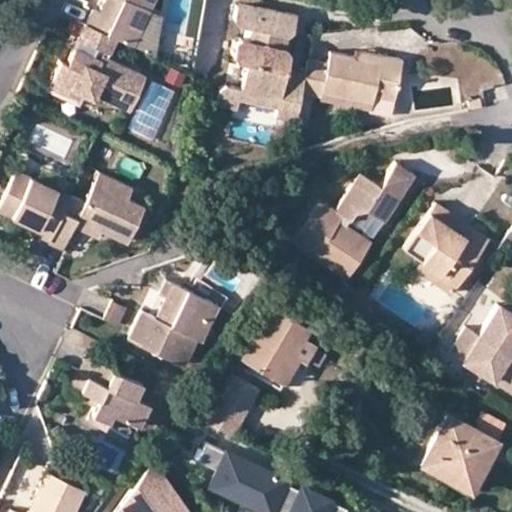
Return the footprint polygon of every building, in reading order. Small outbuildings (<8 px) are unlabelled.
[(112,36),(132,45),(148,10),(153,0),(105,0),(105,1),(100,11),(94,8),(86,24),(112,36)] [(278,95),(275,108),(274,116),(295,120),(301,91),(305,72),(286,68),(289,51),(284,45),(274,43),(276,31),(286,33),(290,32),(293,29),(296,13),(264,6),(258,11),(254,5),(237,3),(235,19),(237,23),(250,26),(248,37),(240,35),(234,41),(231,52),(236,58),(246,61),(240,87),(278,95)] [(132,45),(139,49),(156,13),(148,10),(132,45)] [(107,51),(112,36),(86,24),(83,22),(77,38),(107,51)] [(47,78),(79,93),(89,98),(92,93),(126,109),(142,76),(100,54),(97,59),(71,47),(66,56),(63,64),(56,60),(47,78)] [(301,91),(311,93),(320,96),(321,89),(370,100),(372,93),(393,98),(401,57),(378,53),(377,60),(329,51),(327,61),(308,56),(305,72),(301,91)] [(74,102),(79,93),(47,78),(43,87),(74,102)] [(485,101),(506,95),(503,83),(482,88),(485,101)] [(238,100),(275,108),(278,95),(240,87),(225,84),(220,88),(216,104),(237,108),(238,100)] [(304,123),(311,93),(301,91),(295,120),(295,121),(304,123)] [(389,113),(393,98),(372,93),(368,109),(389,113)] [(369,240),(345,223),(354,210),(364,206),(384,218),(414,172),(395,159),(379,183),(360,170),(335,209),(320,199),(292,240),(346,276),(369,240)] [(49,238),(62,210),(69,196),(13,169),(4,190),(0,199),(0,209),(33,225),(32,229),(49,238)] [(99,174),(94,183),(125,197),(129,189),(99,174)] [(125,197),(94,183),(76,218),(76,220),(100,231),(125,242),(142,206),(125,197)] [(420,258),(456,282),(482,245),(448,222),(453,214),(435,202),(404,247),(420,258)] [(73,227),(76,220),(76,218),(62,210),(49,238),(48,241),(62,248),(73,227)] [(488,237),(453,214),(448,222),(482,245),(488,237)] [(96,238),(100,231),(76,220),(73,227),(96,238)] [(449,293),(456,282),(420,258),(414,269),(449,293)] [(193,337),(210,300),(165,278),(158,294),(164,297),(155,315),(140,308),(126,337),(179,362),(191,336),(193,337)] [(355,290),(341,280),(328,300),(342,309),(355,290)] [(355,290),(342,309),(362,322),(371,310),(364,306),(371,297),(357,288),(355,290)] [(216,302),(210,300),(193,337),(198,339),(216,302)] [(464,325),(448,350),(511,389),(511,353),(506,350),(511,340),(511,312),(496,303),(477,334),(464,325)] [(239,355),(273,377),(289,351),(297,356),(303,360),(314,342),(302,335),(308,327),(271,304),(239,355)] [(297,356),(289,351),(273,377),(281,382),(297,356)] [(98,396),(95,402),(87,418),(103,426),(110,412),(137,426),(148,404),(133,396),(141,381),(125,373),(120,382),(107,376),(112,366),(86,354),(72,383),(91,392),(98,396)] [(125,373),(112,366),(107,376),(120,382),(125,373)] [(88,399),(95,402),(98,396),(91,392),(88,399)] [(472,425),(497,438),(504,424),(479,411),(472,425)] [(480,456),(487,459),(498,438),(497,438),(472,425),(448,412),(420,463),(463,487),(480,456)] [(340,511),(344,504),(327,497),(328,496),(299,483),(297,486),(282,480),(284,476),(224,449),(224,450),(204,441),(195,459),(215,468),(208,484),(245,501),(250,490),(272,500),(269,506),(270,507),(282,511),(340,511)] [(193,511),(154,456),(134,485),(153,511),(193,511)] [(470,491),(487,459),(480,456),(463,487),(470,491)] [(72,511),(84,487),(47,471),(28,511),(20,511),(12,508),(10,511),(72,511)] [(245,501),(268,511),(270,507),(269,506),(272,500),(250,490),(245,501)]
